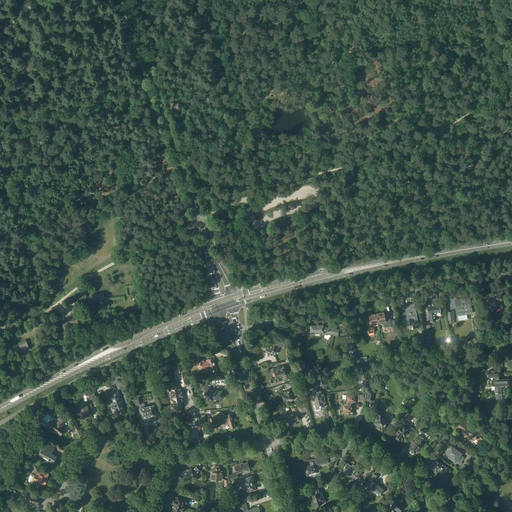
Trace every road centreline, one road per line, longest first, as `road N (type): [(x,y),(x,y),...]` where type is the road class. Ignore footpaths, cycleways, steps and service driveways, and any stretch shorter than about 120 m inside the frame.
road 1 (unknown): [(511,129),(440,149),(405,122),(367,128),(315,151),(286,154),(252,180),(246,197)]
road 2 (unclassified): [(511,273),(311,308),(233,333)]
road 3 (unclassified): [(0,421),(198,328),(233,333)]
road 4 (unknown): [(190,221),(170,220),(127,239),(97,280),(0,344)]
road 5 (tertiary): [(198,222),(128,0)]
road 6 (track): [(0,337),(123,258),(192,225)]
road 7 (residential): [(452,509),(354,438),(266,443)]
road 8 (track): [(246,197),(206,0)]
road 9 (track): [(338,168),(402,156),(488,94)]
road 10 (primary): [(217,301),(76,367)]
road 11 (track): [(44,307),(0,158)]
road 12 (primary): [(76,367),(220,310)]
road 13 (primary): [(366,267),(511,244)]
road 14 (primary): [(232,306),(366,267)]
road 15 (primary): [(366,267),(230,297)]
road 16 (track): [(338,0),(357,137)]
road 17 (residential): [(61,494),(92,443),(161,453)]
